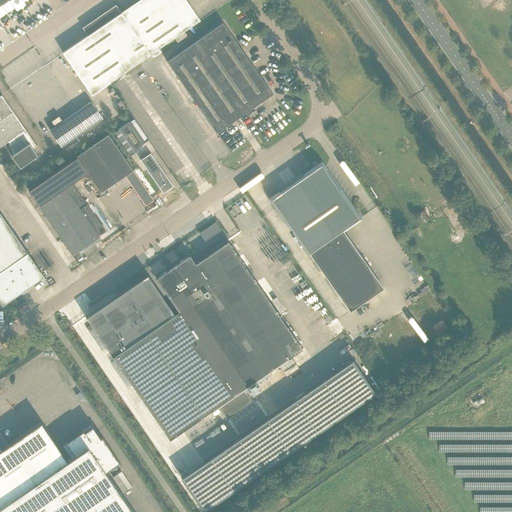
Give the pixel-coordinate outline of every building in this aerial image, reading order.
[(89,36),(64,53),(73,66),(92,94),(201,20),(186,0),(140,0),(122,13),(89,36)] [(245,113),(272,94),(241,48),(223,22),(201,38),(168,61),(217,132),(245,113)] [(33,148),(37,146),(2,95),(0,96),(0,146),(9,141),(13,153),(11,155),(20,167),(38,155),(33,148)] [(102,118),(91,101),(50,130),(61,146),(102,118)] [(126,115),(130,121),(119,128),(120,129),(114,132),(130,156),(138,151),(144,143),(143,142),(148,139),(130,112),(126,115)] [(73,160),(84,175),(88,172),(102,192),(126,176),(146,204),(152,200),(109,134),(91,146),(92,148),(73,160)] [(151,153),(141,160),(164,193),(174,186),(151,153)] [(73,160),(30,191),(40,205),(38,207),(43,214),(45,213),(74,254),(100,236),(99,235),(106,230),(73,183),(84,175),(73,160)] [(383,287),(343,229),(359,218),(358,216),(358,214),(356,210),(354,210),(321,163),(271,198),(309,253),(309,252),(349,310),(383,287)] [(0,296),(4,302),(45,274),(0,209),(0,296)] [(216,221),(210,226),(215,234),(221,229),(216,221)] [(196,262),(190,254),(157,277),(179,309),(114,354),(170,437),(219,403),(228,415),(253,398),(245,386),(302,346),(229,239),(196,262)] [(352,360),(181,478),(204,511),(375,393),(352,360)] [(0,511),(136,511),(106,468),(120,459),(103,434),(101,435),(93,423),(85,428),(84,427),(67,439),(76,452),(69,456),(44,419),(0,448),(0,511)]
